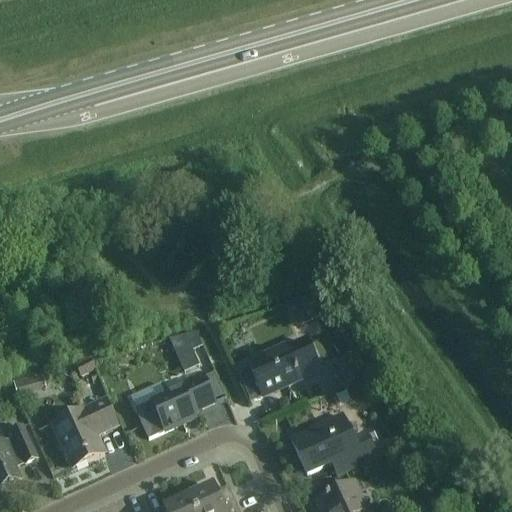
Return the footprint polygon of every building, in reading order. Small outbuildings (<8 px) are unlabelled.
[(202,347),(196,334),(186,337),(193,352),(202,347)] [(285,352),(283,349),(247,366),(259,393),(282,382),(286,390),(319,374),(305,343),(285,352)] [(341,390),(353,384),(342,362),(330,368),(341,390)] [(97,375),(92,364),(78,370),(83,381),(97,375)] [(189,387),(135,412),(148,441),(183,425),(195,419),(193,415),(215,405),(201,375),(187,382),(189,387)] [(94,382),(76,390),(79,398),(97,391),(94,382)] [(107,403),(55,427),(75,471),(105,456),(97,438),(118,429),(107,403)] [(341,418),(290,442),(305,477),(339,462),(345,474),(376,460),(365,436),(352,442),(341,418)] [(0,491),(22,481),(17,471),(38,460),(24,429),(11,434),(14,439),(0,445),(0,491)] [(390,440),(382,443),(386,451),(393,448),(390,440)] [(212,487),(188,498),(194,511),(237,511),(230,495),(219,501),(216,494),(212,487)] [(349,487),(317,501),(321,511),(365,511),(361,504),(357,505),(349,487)] [(194,511),(188,498),(163,509),(164,511),(194,511)]
